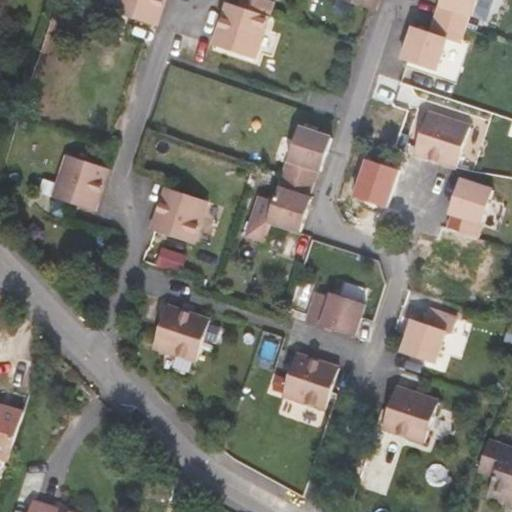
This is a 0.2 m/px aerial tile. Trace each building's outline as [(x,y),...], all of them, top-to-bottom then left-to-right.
[(121,0),(118,12),(160,27),(168,0),(121,0)] [(245,0),(243,8),(272,18),(277,3),(270,0),(245,0)] [(345,0),(378,12),(381,0),(345,0)] [(481,0),(445,0),(439,21),(468,31),(472,16),(476,18),(481,0)] [(259,60),(272,18),(243,8),(229,4),(216,45),(259,60)] [(463,44),(468,31),(439,21),(435,31),(434,34),(418,29),(407,62),(439,72),(450,40),(463,44)] [(432,114),(418,156),(459,171),(474,129),(432,114)] [(321,171),(325,172),(336,139),(302,127),(286,176),(316,186),(321,171)] [(57,198),(98,213),(112,170),(70,156),(57,198)] [(311,199),(316,186),(286,176),(278,202),(263,197),(250,237),(270,244),(277,223),(305,233),(316,201),(311,199)] [(456,216),(451,230),(482,240),(496,193),(464,180),(452,214),(456,216)] [(210,203),(168,188),(155,230),(196,245),(210,203)] [(473,284),(487,242),(482,240),(451,230),(447,228),(445,228),(432,269),(473,284)] [(188,269),(189,247),(161,245),(160,267),(188,269)] [(310,322),(353,338),(356,339),(367,306),(335,295),(334,298),(320,294),(310,322)] [(214,323),(172,308),(158,348),(201,363),(214,323)] [(416,323),(405,356),(409,357),(439,367),(450,334),(456,336),(460,323),(432,312),(426,327),(416,323)] [(285,347),(271,392),(284,396),(298,351),(285,347)] [(328,411),(333,396),(342,371),(298,356),(285,395),(328,411)] [(441,405),(398,390),(390,414),(385,429),(428,444),(441,405)] [(0,457),(9,460),(24,412),(0,405),(0,457)] [(503,500),(511,503),(511,448),(490,440),(480,470),(493,475),(488,492),(503,497),(503,500)] [(69,511),(33,501),(29,511),(69,511)]
